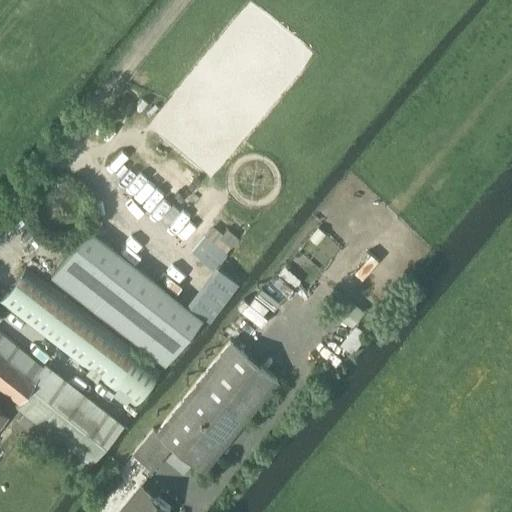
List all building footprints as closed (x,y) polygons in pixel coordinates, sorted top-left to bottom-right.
[(88,228),(51,276),(165,364),(202,317),(88,228)] [(191,250),(211,268),(221,257),(209,246),(213,241),(205,234),(191,250)] [(209,319),(238,282),(216,265),(187,302),(209,319)] [(26,267),(0,301),(0,303),(110,387),(137,352),(26,267)] [(22,412),(16,421),(73,464),(110,416),(43,365),(42,366),(0,334),(0,385),(18,399),(13,405),(22,412)] [(132,453),(151,469),(171,445),(201,470),(276,377),(230,339),(155,429),(153,428),(132,453)] [(167,511),(169,509),(140,485),(117,511),(167,511)]
